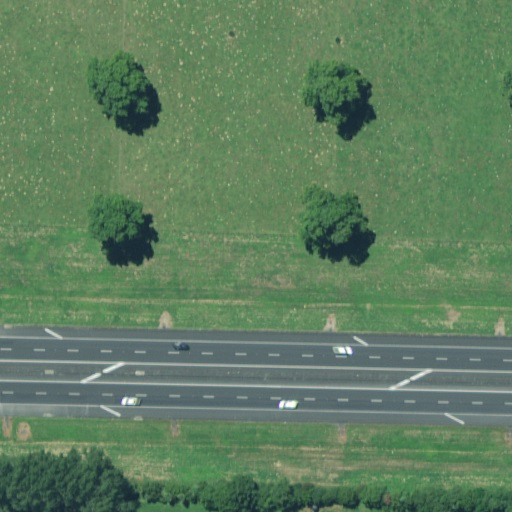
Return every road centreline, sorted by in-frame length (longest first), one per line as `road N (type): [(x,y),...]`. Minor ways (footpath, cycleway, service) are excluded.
road 1 (motorway): [(511,411),(0,399)]
road 2 (motorway): [(0,352),(511,362)]
